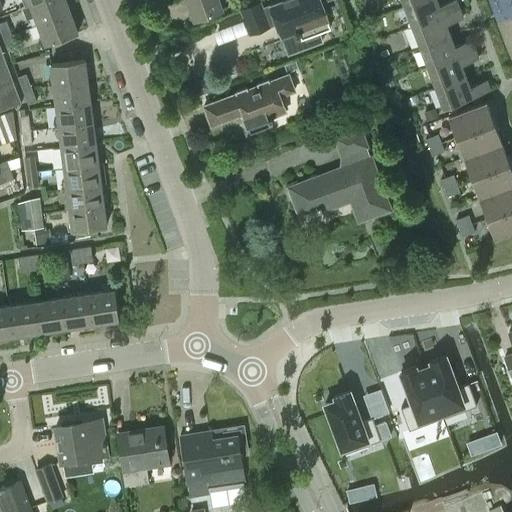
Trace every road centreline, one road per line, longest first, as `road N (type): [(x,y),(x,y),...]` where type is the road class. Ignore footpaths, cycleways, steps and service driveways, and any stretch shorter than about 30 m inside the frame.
road 1 (residential): [(199,347),(201,254),(105,0)]
road 2 (residential): [(253,370),(292,333),(327,317),(511,284)]
road 3 (residential): [(199,347),(11,378)]
road 4 (residential): [(322,511),(253,370)]
